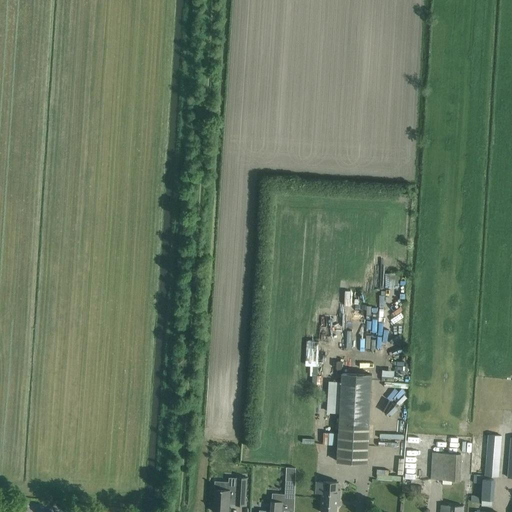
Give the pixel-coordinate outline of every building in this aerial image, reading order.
[(372,375),(342,373),(341,389),(335,389),(334,400),(340,401),(339,433),(324,432),(323,444),(338,445),(337,462),(367,463),(372,375)] [(501,436),(487,435),(484,475),(498,476),(501,436)] [(458,481),(460,454),(432,452),(430,479),(458,481)] [(474,475),(474,483),(482,483),(482,500),(482,505),(492,506),(492,500),(494,500),(495,479),(483,479),(483,475),(474,475)] [(214,489),(213,511),(216,511),(228,511),(229,504),(235,504),(235,505),(245,506),(247,478),(237,477),(237,478),(229,478),(229,482),(228,490),(214,489)] [(336,511),(337,507),(339,507),(340,490),(338,490),(338,482),(324,481),(323,482),(317,482),(316,493),(323,494),(321,511),(336,511)] [(262,510),(260,510),(259,511),(283,511),(283,510),(293,511),(294,495),(273,494),(271,507),(262,506),(262,510)]
